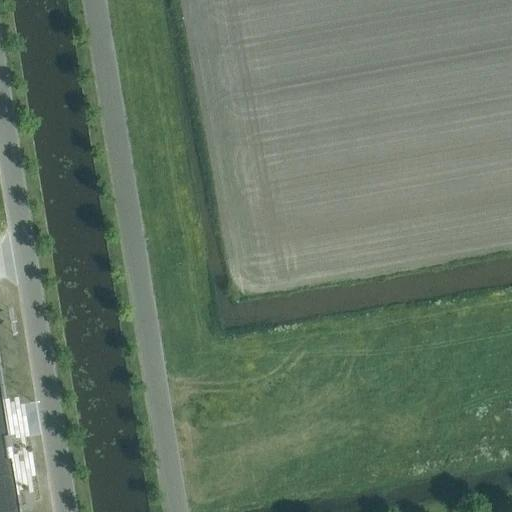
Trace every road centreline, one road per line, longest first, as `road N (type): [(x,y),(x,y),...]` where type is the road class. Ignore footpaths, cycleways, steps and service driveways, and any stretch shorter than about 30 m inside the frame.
road 1 (unclassified): [(96,0),(177,511)]
road 2 (unclassified): [(0,91),(67,511)]
